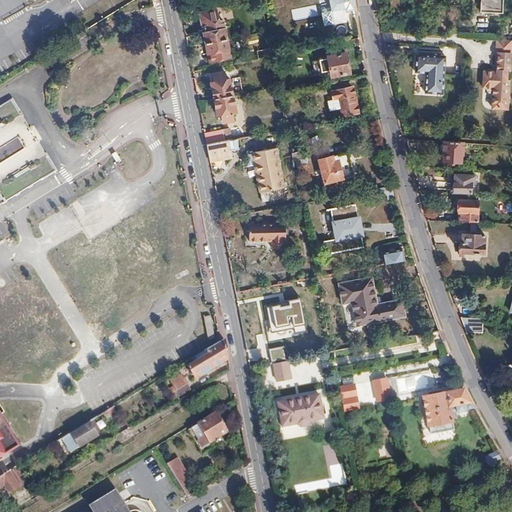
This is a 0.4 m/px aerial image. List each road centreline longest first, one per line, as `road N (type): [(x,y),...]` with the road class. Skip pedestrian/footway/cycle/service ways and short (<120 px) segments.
road 1 (residential): [(268,511),(169,0)]
road 2 (tertiary): [(511,450),(456,341),(413,219),(362,0)]
